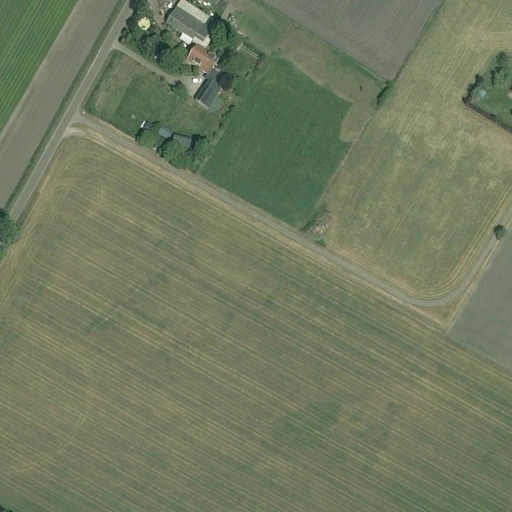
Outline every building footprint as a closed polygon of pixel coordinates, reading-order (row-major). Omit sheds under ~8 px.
[(212,32),(190,18),(177,9),(166,25),(193,43),(195,40),(203,46),(212,32)] [(228,18),(235,21),(238,16),(231,12),(228,18)] [(212,71),(218,61),(197,46),(187,62),(208,76),(205,80),(209,82),(217,87),(223,78),(212,71)] [(222,90),(217,87),(209,82),(196,102),(209,110),(222,90)] [(173,107),(165,124),(172,127),(179,110),(173,107)]
